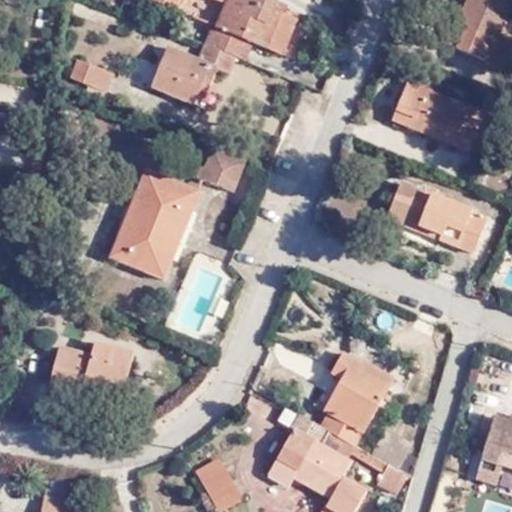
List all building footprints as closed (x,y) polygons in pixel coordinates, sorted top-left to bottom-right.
[(165,0),(183,7),(186,0),(225,0),(231,2),(220,26),(215,23),(207,41),(250,59),(257,41),(287,54),(301,15),(289,10),(290,5),(278,0),(165,0)] [(511,3),(503,0),(469,0),(450,47),(485,62),(484,64),(499,69),(511,35),(511,32),(503,28),(511,8),(511,3)] [(239,56),(207,43),(201,60),(170,48),(156,84),(185,95),(189,80),(212,89),(220,67),(233,72),(239,56)] [(111,69),(79,56),(71,74),(104,87),(111,69)] [(483,116),(411,86),(394,123),(468,154),(483,116)] [(90,110),(64,107),(62,125),(89,126),(90,110)] [(236,190),(248,161),(216,148),(209,165),(204,162),(199,175),(236,190)] [(134,212),(185,233),(201,192),(153,171),(134,212)] [(474,211),(403,181),(386,219),(473,257),(487,223),(470,217),(474,211)] [(165,281),(185,233),(134,212),(113,258),(165,281)] [(103,341),(98,356),(134,370),(140,355),(103,341)] [(134,370),(98,356),(66,345),(54,386),(88,397),(91,385),(125,397),(134,370)] [(324,409),(314,426),(362,454),(364,451),(351,443),(385,387),(358,373),(362,365),(338,351),(327,373),(333,376),(318,405),(324,409)] [(366,359),(362,365),(358,373),(385,387),(392,374),(366,359)] [(91,385),(88,397),(121,407),(125,397),(91,385)] [(293,414),(280,407),(272,421),(284,429),(293,414)] [(293,414),(284,429),(288,431),(264,472),(283,485),(289,478),(322,499),(318,506),(328,511),(347,511),(360,492),(336,477),(345,462),(338,457),(342,451),(359,460),(362,454),(314,426),(293,414)] [(511,414),(507,414),(505,421),(492,417),(473,482),(495,487),(502,463),(511,466),(511,414)] [(390,470),(402,455),(408,445),(381,429),(364,451),(362,454),(383,466),(390,470)] [(383,466),(362,454),(359,460),(381,471),(383,466)] [(399,475),(403,477),(410,460),(402,455),(390,470),(399,475)] [(221,457),(198,470),(221,511),(243,498),(221,457)] [(387,492),(399,475),(390,470),(383,466),(381,471),(371,485),(387,492)] [(42,490),(38,511),(49,511),(53,491),(42,490)] [(26,511),(4,509),(3,511),(78,511),(81,497),(53,491),(49,511),(26,511)]
